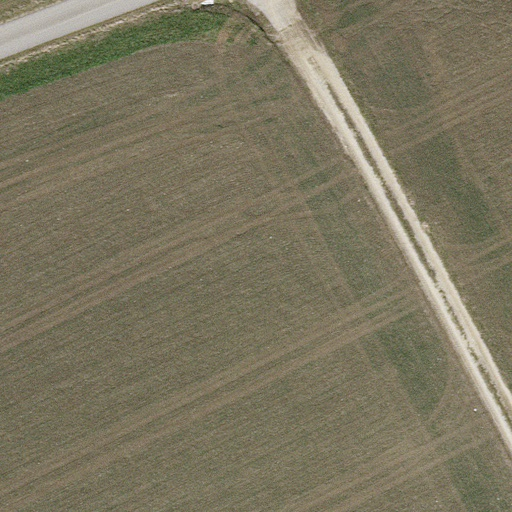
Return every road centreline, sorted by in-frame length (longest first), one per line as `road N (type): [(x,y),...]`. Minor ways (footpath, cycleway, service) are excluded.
road 1 (track): [(307,0),(511,407)]
road 2 (unclassified): [(0,54),(148,0)]
